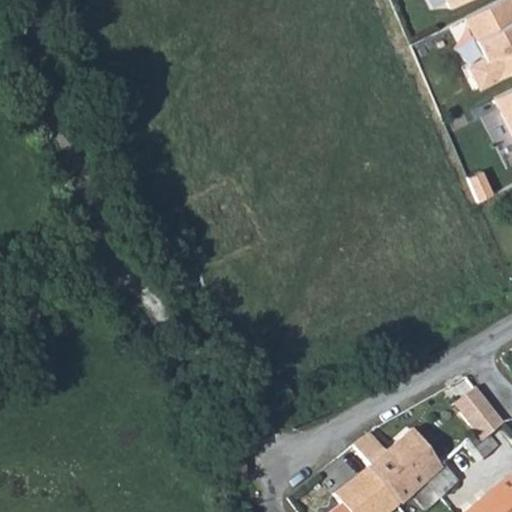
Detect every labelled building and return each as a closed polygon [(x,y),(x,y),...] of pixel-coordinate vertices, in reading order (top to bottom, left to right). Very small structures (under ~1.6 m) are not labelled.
[(439,0),(446,11),(468,0),(439,0)] [(511,21),(501,0),(494,0),(456,20),(475,59),(462,66),(461,73),(468,88),(475,90),(511,70),(511,21)] [(511,86),(491,98),(511,136),(511,86)] [(473,434),(480,443),(487,437),(504,425),(476,387),(452,404),(473,434)] [(442,462),(409,427),(383,451),(367,466),(397,505),(408,495),(422,481),(440,464),(442,462)] [(383,451),(367,433),(366,432),(350,445),(367,466),(383,451)] [(460,444),(473,461),(494,446),(487,437),(480,443),(473,434),(460,444)] [(440,464),(452,477),(460,470),(448,457),(442,462),(440,464)] [(422,481),(436,497),(455,480),(452,477),(440,464),(422,481)] [(388,511),(397,505),(367,466),(332,493),(339,502),(333,507),(336,511),(388,511)] [(511,511),(511,482),(506,476),(462,511),(511,511)] [(422,511),(436,497),(422,481),(408,495),(422,511)]
